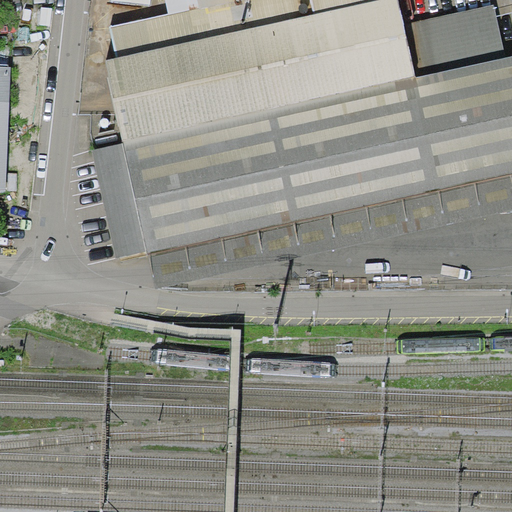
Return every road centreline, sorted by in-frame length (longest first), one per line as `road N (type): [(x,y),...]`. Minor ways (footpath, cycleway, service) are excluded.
road 1 (unclassified): [(511,305),(237,308),(138,300),(45,278)]
road 2 (unclassified): [(74,0),(45,278)]
